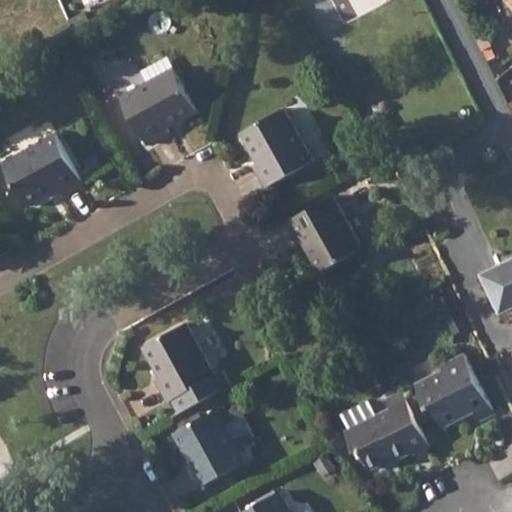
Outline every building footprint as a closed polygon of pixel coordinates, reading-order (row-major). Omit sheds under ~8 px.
[(175,70),(122,100),(146,143),(170,130),(168,126),(197,110),(175,70)] [(286,109),(243,132),(259,163),(255,165),(268,187),(314,161),(286,109)] [(388,128),(382,117),(371,123),(377,134),(388,128)] [(57,136),(5,164),(27,204),(58,187),(60,193),(81,180),(57,136)] [(380,164),(370,170),(379,185),(389,179),(380,164)] [(334,196),(288,221),(300,244),(304,242),(320,272),(362,248),(334,196)] [(511,260),(499,267),(483,275),(485,280),(502,314),(511,308),(511,253),(511,254),(511,256),(511,260)] [(458,332),(472,327),(459,295),(446,300),(458,332)] [(187,323),(144,347),(161,378),(157,380),(169,401),(173,399),(181,412),(232,384),(224,369),(215,374),(187,323)] [(444,370),(418,385),(431,408),(434,406),(445,426),(475,409),(483,420),(498,412),(465,352),(441,365),(444,370)] [(431,443),(403,390),(390,396),(387,399),(392,406),(376,414),(348,428),(345,429),(357,450),(361,448),(372,467),(396,455),(398,458),(413,449),(415,451),(431,443)] [(348,428),(376,414),(368,398),(340,412),(348,428)] [(217,411),(176,433),(192,462),(188,464),(201,487),(247,462),(240,449),(250,443),(252,436),(239,412),(232,410),(221,416),(217,411)] [(257,498),(259,503),(279,492),(276,487),(257,498)] [(290,511),(279,492),(259,503),(242,511),(290,511)]
